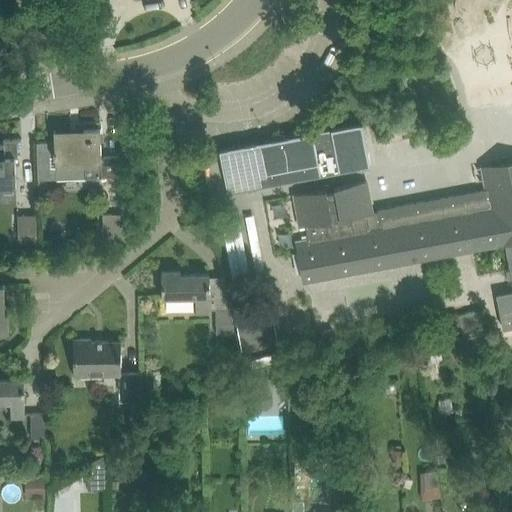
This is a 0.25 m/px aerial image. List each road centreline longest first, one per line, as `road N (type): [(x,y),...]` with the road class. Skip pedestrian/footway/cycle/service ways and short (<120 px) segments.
road 1 (unclassified): [(55,294),(94,285),(149,253),(168,200),(181,117)]
road 2 (unclassified): [(330,0),(328,46),(297,95),(227,121),(181,117)]
road 3 (unclassified): [(0,100),(155,75)]
road 4 (unclassified): [(155,75),(223,38),(258,0)]
